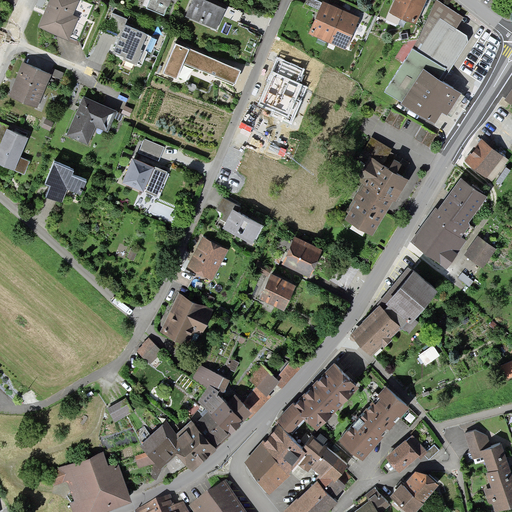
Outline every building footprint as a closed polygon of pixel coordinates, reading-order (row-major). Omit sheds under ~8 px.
[(48,0),(38,27),(67,38),(76,16),(70,14),(75,0),(48,0)] [(169,0),(149,0),(147,8),(164,14),(169,0)] [(215,0),(190,0),(185,13),(216,27),(222,14),(226,5),(215,0)] [(318,8),(309,30),(327,38),(339,6),(322,0),(321,0),(321,2),(318,8)] [(464,15),(440,0),(435,0),(421,36),(385,91),(435,119),(442,108),(448,111),(462,90),(444,76),(468,38),(467,32),(457,26),(464,15)] [(394,0),(390,10),(414,20),(422,0),(394,0)] [(226,5),(222,14),(235,20),(240,11),(226,5)] [(357,14),(339,6),(327,38),(345,45),(357,14)] [(143,29),(115,19),(101,56),(129,67),(143,29)] [(241,69),(176,43),(165,72),(177,77),(182,64),(235,85),(241,69)] [(304,69),(279,59),(273,73),(266,88),(259,103),(273,110),(271,115),(291,123),(306,87),(298,84),(304,69)] [(22,62),(9,95),(35,105),(47,72),(22,62)] [(51,69),(49,75),(60,77),(61,71),(51,69)] [(81,97),(66,134),(86,142),(92,125),(105,129),(113,109),(81,97)] [(124,106),(120,112),(128,116),(131,109),(124,106)] [(391,109),(384,121),(398,129),(405,117),(391,109)] [(44,119),(41,127),(47,129),(50,121),(44,119)] [(0,140),(0,160),(12,166),(26,136),(6,127),(0,140)] [(420,127),(415,139),(429,146),(435,134),(420,127)] [(146,137),(140,152),(161,160),(167,146),(146,137)] [(367,156),(383,164),(391,148),(371,138),(362,153),(367,156)] [(481,139),(466,159),(491,177),(506,157),(481,139)] [(364,181),(346,216),(373,230),(391,195),(396,198),(407,177),(403,175),(387,167),(383,164),(367,156),(356,176),(364,181)] [(387,167),(403,175),(409,165),(393,156),(387,167)] [(131,157),(122,179),(141,186),(157,194),(167,172),(131,157)] [(49,182),(45,193),(60,199),(64,186),(77,191),(82,177),(70,172),(72,167),(53,160),(45,180),(49,182)] [(460,177),(415,241),(448,263),(464,240),(456,235),(484,194),(460,177)] [(221,217),(227,220),(233,208),(235,204),(222,197),(217,209),(223,212),(221,217)] [(227,220),(224,225),(252,239),(261,222),(233,208),(227,220)] [(293,236),(282,261),(309,273),(320,248),(293,236)] [(477,236),(465,254),(483,265),(494,248),(477,236)] [(202,237),(188,267),(211,279),(226,249),(202,237)] [(128,248),(125,256),(131,258),(134,251),(128,248)] [(345,262),(335,283),(350,289),(359,269),(345,262)] [(390,294),(387,298),(407,316),(409,317),(435,285),(413,267),(390,294)] [(293,281),(270,272),(260,297),(283,306),(293,281)] [(463,272),(459,277),(468,285),(472,280),(463,272)] [(376,302),(378,304),(399,324),(407,316),(387,298),(390,294),(386,291),(376,302)] [(179,292),(162,330),(188,341),(193,330),(201,333),(212,307),(179,292)] [(378,304),(351,333),(372,353),(399,324),(378,304)] [(407,316),(399,324),(408,332),(415,323),(409,317),(407,316)] [(149,339),(137,350),(154,369),(166,358),(149,339)] [(314,380),(294,401),(308,415),(317,425),(359,382),(335,358),(314,380)] [(280,378),(277,382),(282,386),(301,365),(290,361),(277,376),(280,378)] [(208,406),(231,427),(244,414),(228,398),(222,392),(230,376),(200,363),(191,377),(207,387),(199,399),(208,406)] [(262,364),(249,380),(257,386),(266,394),(268,392),(277,382),(280,378),(277,376),(262,364)] [(266,394),(257,386),(245,400),(252,406),(245,413),(250,418),(272,395),(268,392),(266,394)] [(385,386),(342,437),(364,456),(407,405),(385,386)] [(228,398),(244,414),(245,413),(252,406),(245,400),(236,391),(228,398)] [(123,399),(107,408),(113,420),(130,411),(123,399)] [(293,432),(308,415),(294,401),(293,399),(285,408),(277,416),(280,419),(293,432)] [(198,418),(218,439),(231,427),(208,406),(198,418)] [(166,418),(141,442),(149,451),(158,460),(161,463),(162,462),(179,447),(192,461),(218,439),(198,418),(194,414),(177,430),(166,418)] [(244,462),(257,475),(293,432),(280,419),(244,462)] [(509,461),(500,439),(488,444),(484,432),(476,428),(464,432),(473,458),(483,454),(489,469),(499,465),(509,461)] [(319,477),(339,453),(312,431),(302,444),(306,449),(297,458),(308,467),(311,464),(320,472),(317,475),(319,477)] [(302,444),(293,432),(257,475),(270,490),(291,471),(288,468),(297,458),(306,449),(302,444)] [(416,438),(409,443),(417,451),(421,457),(425,454),(428,452),(416,438)] [(406,439),(388,454),(399,466),(417,451),(409,443),(406,439)] [(428,452),(425,454),(430,459),(440,451),(435,445),(428,452)] [(103,450),(51,471),(56,483),(68,479),(76,499),(71,501),(75,511),(83,511),(86,511),(89,511),(132,496),(118,459),(108,463),(103,450)] [(158,460),(149,451),(135,455),(139,466),(154,461),(158,460)] [(334,495),(352,476),(343,468),(349,462),(339,453),(319,477),(318,478),(334,495)] [(158,460),(154,461),(151,475),(157,478),(164,465),(162,462),(161,463),(158,460)] [(489,469),(486,470),(492,485),(484,488),(486,493),(511,483),(511,470),(509,461),(499,465),(489,469)] [(403,480),(392,494),(412,511),(440,481),(427,469),(414,472),(405,483),(403,480)] [(298,496),(282,511),(283,511),(324,511),(338,499),(334,495),(318,478),(299,497),(298,496)] [(245,511),(225,482),(190,505),(194,511),(245,511)] [(511,503),(511,483),(486,493),(489,502),(493,501),(496,509),(511,503)] [(372,497),(382,510),(390,503),(378,487),(369,493),(372,497)] [(188,511),(184,501),(175,505),(170,496),(135,510),(136,511),(188,511)] [(372,497),(352,511),(383,511),(382,510),(372,497)]
